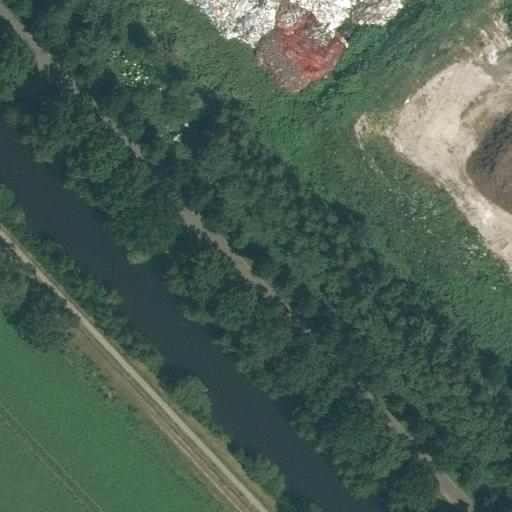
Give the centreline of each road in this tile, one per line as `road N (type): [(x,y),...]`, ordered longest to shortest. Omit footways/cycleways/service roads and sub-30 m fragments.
road 1 (unclassified): [(467,511),(0,18)]
road 2 (track): [(246,511),(0,252)]
